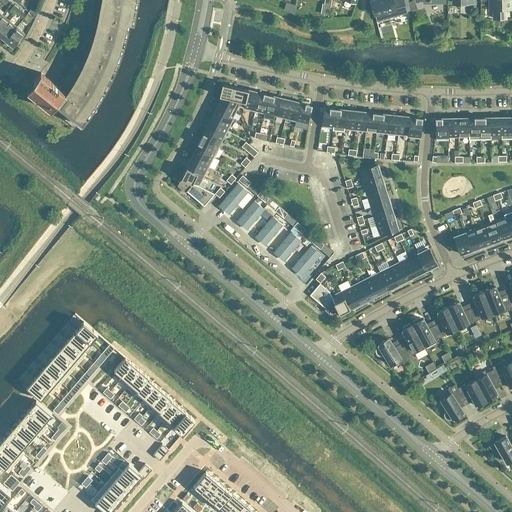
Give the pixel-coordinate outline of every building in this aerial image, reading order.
[(79,123),(82,125),(87,119),(92,112),(97,105),(101,98),(105,91),(109,84),(112,77),(116,69),(119,61),(122,54),(124,46),(126,38),(127,37),(128,31),(130,23),(134,24),(138,0),(101,0),(98,16),(96,23),(95,30),(93,37),(91,44),(88,50),(86,56),(83,63),(80,69),(76,76),(73,81),(69,87),(67,91),(49,76),(48,78),(41,73),(26,90),(51,110),(47,114),(54,120),(58,115),(74,129),(79,123)] [(392,0),(373,0),(371,1),(374,14),(376,20),(387,17),(406,12),(409,11),(407,0),(396,0),(396,2),(393,3),(392,0)] [(510,9),(510,0),(491,0),(491,1),(489,1),(489,9),(493,9),(493,19),(505,19),(505,9),(510,9)] [(15,13),(19,9),(14,5),(11,9),(15,13)] [(24,13),(19,9),(15,13),(20,17),(24,13)] [(0,32),(9,21),(2,15),(0,17),(0,32)] [(28,23),(31,19),(26,15),(23,19),(28,23)] [(0,36),(6,41),(17,27),(9,21),(0,32),(0,36)] [(13,47),(24,33),(17,27),(6,41),(13,47)] [(220,96),(223,96),(221,100),(237,109),(238,106),(239,106),(240,100),(230,98),(233,87),(222,84),(220,96)] [(243,108),(247,90),(248,90),(240,88),(239,89),(233,87),(230,98),(240,100),(239,106),(238,106),(243,108)] [(254,110),(258,91),(258,92),(248,90),(247,90),(243,108),(254,110)] [(264,113),(269,95),(259,92),(259,91),(258,91),(254,110),(264,113)] [(275,115),(279,96),(279,97),(269,95),(264,113),(275,115)] [(285,118),(290,100),(280,97),(280,96),(279,96),(275,115),(285,118)] [(234,114),(237,109),(221,100),(216,109),(215,109),(232,118),(234,114)] [(296,120),(300,101),(300,102),(290,100),(285,118),(296,120)] [(296,120),(294,127),(302,129),(305,129),(306,124),(311,105),(301,103),(301,101),(300,101),(296,120)] [(333,127),(335,109),(324,107),(322,126),(333,127)] [(227,128),(232,118),(215,109),(215,110),(216,110),(211,119),(227,128)] [(344,128),(346,109),(345,110),(335,109),(333,127),(332,130),(344,131),(344,128)] [(355,129),(357,111),(346,110),(346,109),(344,128),(355,129)] [(365,130),(367,111),(367,112),(357,111),(355,129),(365,130)] [(376,131),(378,113),(368,112),(368,111),(367,111),(365,130),(376,131)] [(387,133),(389,113),(388,114),(378,113),(376,131),(387,133)] [(398,134),(400,115),(389,114),(389,113),(387,133),(398,134)] [(408,135),(410,116),(410,115),(410,117),(400,115),(398,134),(408,135)] [(419,136),(421,118),(411,117),(411,116),(410,116),(408,135),(419,136)] [(491,136),(490,117),(490,116),(490,117),(480,117),(480,139),(491,139),(491,136)] [(501,136),(501,117),(491,117),(491,116),(490,116),(490,117),(491,136),(501,136)] [(511,138),(511,122),(511,117),(511,116),(511,117),(501,117),(501,136),(501,139),(511,138)] [(447,137),(447,117),(447,118),(436,118),(436,140),(448,140),(448,136),(447,137)] [(458,136),(458,118),(447,118),(447,117),(447,137),(448,136),(458,136)] [(469,136),(469,117),(468,117),(468,118),(458,118),(458,136),(469,136)] [(480,139),(480,117),(469,118),(469,117),(469,136),(469,140),(480,139)] [(222,137),(227,128),(211,119),(206,129),(205,128),(205,129),(222,137)] [(217,147),(222,137),(205,129),(206,129),(201,139),(217,147)] [(213,157),(217,147),(201,139),(196,148),(195,147),(195,148),(196,148),(213,157)] [(258,152),(248,144),(245,142),(241,146),(254,157),(258,152)] [(208,166),(213,157),(196,148),(195,148),(196,149),(191,158),(208,166)] [(203,176),(208,166),(191,158),(186,167),(185,167),(186,167),(203,176)] [(380,174),(377,165),(378,165),(378,164),(359,170),(363,179),(380,174)] [(198,185),(203,176),(186,167),(185,167),(186,168),(181,177),(198,185)] [(383,182),(380,174),(363,179),(365,188),(384,182),(383,182)] [(215,194),(199,186),(198,185),(181,177),(177,185),(185,193),(186,191),(204,206),(215,194)] [(247,187),(251,183),(250,182),(246,179),(243,183),(247,187)] [(386,192),(383,183),(384,183),(384,182),(365,188),(368,198),(386,192)] [(228,216),(248,192),(237,183),(217,207),(228,216)] [(389,201),(388,198),(386,192),(368,198),(371,207),(390,201),(390,200),(389,201)] [(392,210),(389,202),(390,201),(371,207),(374,216),(392,210)] [(246,232),(264,210),(254,202),(236,223),(246,232)] [(394,219),(392,210),(374,216),(377,225),(396,219),(395,219),(394,219)] [(265,247),(283,226),(273,218),(255,239),(265,247)] [(511,237),(511,235),(505,218),(495,221),(501,239),(506,237),(506,239),(511,237)] [(398,229),(395,220),(396,219),(377,225),(380,235),(398,229)] [(501,239),(495,221),(485,225),(491,242),(501,239)] [(491,242),(485,225),(475,229),(481,246),(491,242)] [(481,246),(475,229),(464,233),(472,252),(478,250),(477,248),(481,246)] [(283,263),(301,241),(291,233),(273,255),(283,263)] [(472,252),(464,233),(454,236),(460,254),(465,252),(466,254),(472,252)] [(438,267),(428,248),(427,245),(417,250),(427,269),(431,267),(432,270),(438,267)] [(302,278),(320,255),(310,247),(292,269),(302,278)] [(330,260),(334,256),(327,250),(323,254),(330,260)] [(427,269),(417,250),(416,250),(418,253),(409,258),(418,275),(425,272),(424,271),(427,269)] [(418,275),(409,258),(399,263),(407,279),(409,278),(410,279),(418,275)] [(407,279),(399,263),(390,267),(399,286),(404,283),(403,281),(407,279)] [(399,286),(390,267),(381,272),(380,272),(388,289),(392,287),(393,289),(399,286)] [(388,289),(380,272),(370,277),(379,295),(386,291),(386,290),(388,289)] [(320,273),(315,279),(320,283),(325,277),(320,273)] [(379,295),(370,277),(361,282),(369,298),(371,298),(371,299),(379,295)] [(369,298),(361,282),(351,287),(361,305),(366,303),(365,301),(369,298)] [(340,313),(328,290),(320,283),(309,295),(328,311),(327,312),(332,317),(340,313)] [(511,308),(506,294),(499,296),(497,292),(495,286),(484,291),(494,316),(505,311),(511,308)] [(361,305),(351,287),(342,292),(350,308),(353,306),(354,308),(361,305)] [(350,308),(342,292),(332,296),(329,291),(328,290),(340,313),(341,314),(348,311),(347,309),(350,308)] [(494,316),(484,291),(472,295),(477,305),(470,308),(475,321),(482,318),(483,320),(494,316)] [(475,321),(470,308),(463,311),(461,307),(458,301),(447,306),(457,327),(468,323),(468,324),(475,321)] [(457,327),(447,306),(436,311),(441,321),(434,325),(441,337),(448,333),(447,332),(457,327)] [(441,337),(434,325),(428,328),(423,318),(421,319),(420,317),(412,321),(413,323),(412,324),(425,348),(436,342),(434,340),(441,337)] [(83,320),(76,329),(90,342),(98,333),(83,320)] [(425,348),(412,324),(411,325),(409,323),(402,327),(403,329),(401,330),(407,340),(400,343),(409,357),(425,348)] [(76,329),(67,339),(82,351),(90,342),(76,329)] [(409,357),(400,343),(394,347),(391,343),(388,338),(377,344),(378,345),(377,346),(377,347),(376,347),(376,348),(375,349),(375,350),(375,351),(375,352),(375,353),(376,353),(377,354),(378,355),(379,356),(380,356),(381,355),(382,355),(383,355),(384,354),(392,367),(402,361),(403,363),(410,359),(409,357)] [(67,339),(59,348),(77,364),(86,354),(82,351),(67,339)] [(59,348),(51,358),(69,373),(77,364),(59,348)] [(125,357),(114,370),(121,377),(122,377),(133,364),(125,357)] [(51,358),(43,367),(61,383),(69,373),(51,358)] [(511,387),(511,362),(510,358),(492,366),(493,368),(493,369),(499,381),(506,378),(510,388),(511,387)] [(121,377),(118,380),(126,387),(141,370),(133,364),(122,377),(121,377)] [(445,370),(441,365),(428,373),(432,378),(445,370)] [(43,367),(35,377),(49,389),(49,390),(52,393),(61,383),(43,367)] [(492,384),(499,381),(493,369),(486,372),(485,370),(474,376),(487,400),(497,394),(492,384)] [(141,370),(126,387),(135,394),(135,393),(148,378),(149,377),(141,370)] [(487,400),(474,376),(476,379),(466,385),(465,384),(458,388),(455,384),(464,399),(471,396),(476,406),(478,405),(479,407),(486,403),(485,401),(487,400)] [(35,377),(26,387),(41,399),(49,390),(49,389),(35,377)] [(148,378),(135,393),(143,400),(156,385),(148,378)] [(458,403),(464,399),(455,384),(448,388),(451,394),(441,400),(447,409),(446,410),(445,411),(444,411),(444,413),(443,414),(444,415),(444,416),(444,417),(445,418),(446,419),(448,419),(448,420),(449,419),(450,419),(451,419),(452,418),(453,419),(455,418),(456,420),(463,416),(462,414),(464,413),(458,403)] [(156,385),(143,400),(151,407),(152,405),(152,404),(163,391),(156,385)] [(163,391),(152,404),(152,405),(159,411),(160,411),(170,399),(171,399),(172,398),(163,391)] [(159,411),(156,415),(164,422),(178,405),(171,399),(170,399),(160,411),(159,411)] [(36,400),(28,409),(43,423),(44,423),(52,414),(36,400)] [(178,405),(164,422),(172,429),(174,427),(173,427),(186,412),(178,405)] [(28,409),(20,419),(37,434),(39,436),(47,426),(44,423),(43,423),(28,409)] [(186,412),(173,427),(174,427),(182,434),(194,419),(186,412)] [(20,419),(12,428),(28,441),(27,442),(29,443),(37,434),(20,419)] [(12,428),(4,437),(20,450),(27,442),(28,441),(12,428)] [(511,447),(506,436),(488,446),(496,453),(500,451),(506,462),(511,459),(511,447)] [(4,437),(0,441),(0,449),(16,463),(24,453),(20,450),(4,437)] [(162,444),(153,454),(160,460),(169,449),(162,444)] [(0,449),(0,464),(4,469),(8,472),(16,463),(0,449)] [(122,471),(135,483),(141,475),(144,478),(152,469),(145,463),(138,471),(129,463),(122,471)] [(0,464),(0,504),(10,493),(0,483),(0,473),(4,469),(0,464)] [(118,468),(111,476),(128,490),(135,483),(122,471),(118,468)] [(205,471),(193,486),(199,492),(212,477),(205,471)] [(111,476),(105,483),(122,498),(128,490),(111,476)] [(212,477),(199,492),(206,497),(218,483),(212,477)] [(105,483),(98,491),(115,506),(122,498),(105,483)] [(218,483),(206,497),(212,503),(225,488),(218,483)] [(225,488),(212,503),(219,508),(231,494),(225,488)] [(98,491),(91,499),(104,511),(102,511),(109,511),(115,506),(98,491)] [(231,494),(219,508),(223,511),(227,511),(238,500),(231,494)] [(238,500),(227,511),(240,511),(246,506),(238,500)] [(192,511),(182,502),(175,510),(177,511),(192,511)] [(7,503),(0,511),(14,511),(16,510),(7,503)]
